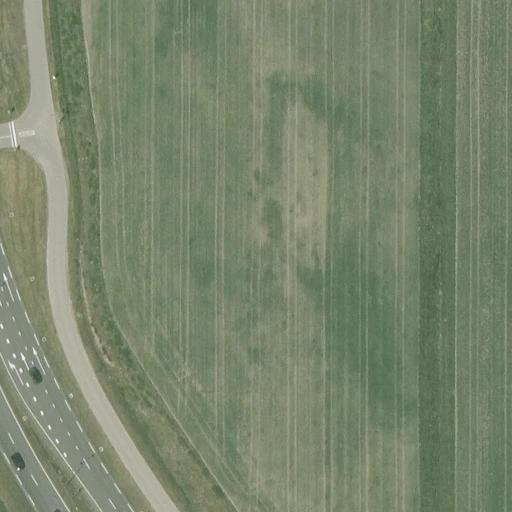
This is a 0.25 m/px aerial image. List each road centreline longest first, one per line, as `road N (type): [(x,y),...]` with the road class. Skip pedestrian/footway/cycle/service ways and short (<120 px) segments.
road 1 (unclassified): [(165,511),(68,342),(46,130)]
road 2 (primary): [(115,511),(68,438),(0,288)]
road 3 (unclassified): [(46,130),(32,0)]
